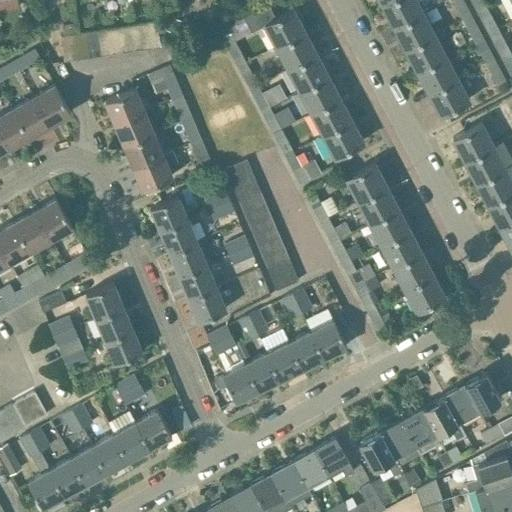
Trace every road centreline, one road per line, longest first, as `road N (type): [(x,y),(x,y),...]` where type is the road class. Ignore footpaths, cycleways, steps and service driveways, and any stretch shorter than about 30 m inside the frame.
road 1 (residential): [(218,452),(101,179),(86,167),(51,164),(0,192)]
road 2 (residential): [(336,0),(496,307)]
road 3 (residential): [(218,452),(496,307)]
